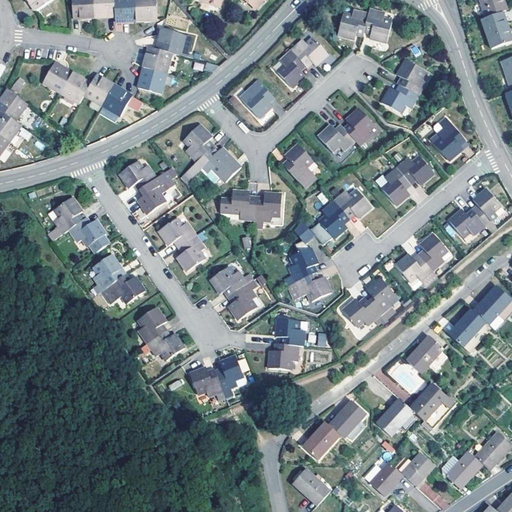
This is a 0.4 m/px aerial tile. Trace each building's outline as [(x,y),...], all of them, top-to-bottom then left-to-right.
[(52,0),(28,0),(30,2),(36,11),(52,0)] [(95,18),(93,0),(72,0),(74,19),(84,19),(95,18)] [(93,0),(95,18),(103,18),(115,17),(114,0),(93,0)] [(136,0),(114,0),(115,17),(116,22),(128,21),(137,21),(136,0)] [(156,0),(136,0),(137,21),(148,20),(158,20),(156,0)] [(245,0),(254,8),(261,0),(262,0),(263,1),(264,0),(245,0)] [(479,0),(486,18),(506,11),(502,1),(502,0),(479,0)] [(369,15),(364,33),(371,34),(370,39),(387,44),(392,23),(383,21),(385,15),(370,10),(369,15)] [(363,37),(364,33),(369,15),(354,11),(352,17),(343,16),(338,36),(355,40),(357,36),(363,37)] [(509,31),(503,13),(481,20),(492,50),(511,43),(509,33),(509,32),(508,31),(509,31)] [(172,54),(180,56),(186,36),(163,30),(157,50),(172,54)] [(313,64),(316,67),(328,55),(315,40),(307,46),(303,41),(292,52),(306,67),(307,68),(313,64)] [(172,54),(157,50),(150,48),(147,59),(144,68),(166,74),(172,54)] [(292,89),(305,77),(301,72),(306,67),(292,52),(280,62),(285,67),(278,74),(292,89)] [(511,90),(511,58),(501,62),(511,90)] [(402,79),(398,85),(399,86),(418,97),(426,82),(421,79),(425,71),(406,61),(398,76),(402,79)] [(194,62),(193,69),(203,71),(204,64),(194,62)] [(206,62),(204,70),(214,73),(216,65),(206,62)] [(285,67),(280,62),(273,68),(278,74),(285,67)] [(44,83),(62,93),(73,74),(65,69),(55,63),(44,83)] [(161,94),(166,74),(144,68),(141,78),(138,89),(161,94)] [(73,74),(62,93),(80,104),(85,96),(91,84),(86,81),(73,74)] [(97,76),(91,84),(85,96),(103,107),(114,86),(106,81),(97,76)] [(12,89),(20,92),(26,81),(18,77),(12,89)] [(241,99),(260,119),(272,107),(269,104),(275,98),(259,82),(241,99)] [(114,86),(103,107),(121,117),(133,97),(121,90),(114,86)] [(411,109),(418,97),(399,86),(396,92),(390,88),(382,104),(400,114),(405,106),(411,109)] [(3,99),(0,103),(0,110),(2,112),(16,122),(28,105),(9,91),(3,99)] [(356,142),(360,147),(372,136),(368,131),(374,125),(359,109),(346,121),(349,125),(344,130),(356,142)] [(0,135),(9,143),(21,126),(16,122),(2,112),(0,115),(0,135)] [(451,125),(438,135),(442,140),(436,146),(449,162),(463,151),(459,147),(465,142),(451,125)] [(213,149),(214,147),(209,142),(213,139),(201,126),(185,141),(192,147),(187,152),(198,163),(213,149)] [(344,130),(341,126),(336,131),(332,126),(319,138),(333,153),(339,148),(344,153),(356,142),(344,130)] [(30,138),(31,131),(20,129),(19,136),(30,138)] [(0,155),(9,143),(0,135),(0,155)] [(442,140),(438,135),(431,140),(436,146),(442,140)] [(468,146),(465,142),(459,147),(463,151),(468,146)] [(307,167),(313,161),(298,145),(285,158),(288,161),(283,166),(301,186),(314,175),(307,167)] [(213,149),(198,163),(186,173),(192,179),(203,168),(209,174),(213,170),(226,183),(241,169),(223,149),(218,153),(213,149)] [(397,170),(411,186),(416,181),(420,186),(434,175),(420,159),(414,164),(410,159),(397,170)] [(136,186),(139,191),(157,179),(148,166),(143,170),(138,163),(120,175),(130,190),(136,186)] [(309,167),(315,175),(321,171),(314,163),(309,167)] [(411,186),(397,170),(385,180),(390,184),(382,191),(396,207),(410,195),(406,190),(411,186)] [(167,172),(157,179),(139,191),(143,197),(138,201),(148,216),(166,203),(161,196),(176,185),(167,172)] [(498,230),(492,222),(498,217),(494,212),(500,206),(486,190),(473,202),(477,207),(472,211),(486,227),(493,235),(498,230)] [(240,220),(256,221),(257,198),(250,198),(250,193),(233,192),(232,203),(223,202),(222,216),(240,217),(240,220)] [(334,203),(350,220),(355,216),(358,220),(372,209),(358,192),(351,197),(347,192),(334,203)] [(263,230),(263,222),(271,222),(272,216),(281,216),(282,195),(265,194),(264,199),(257,198),(256,221),(255,229),(263,230)] [(83,213),(73,198),(55,210),(60,218),(55,221),(59,228),(49,235),(54,241),(69,231),(83,221),(79,216),(83,213)] [(350,220),(334,203),(322,213),(327,218),(320,223),(334,240),(347,228),(345,225),(350,220)] [(486,227),(472,211),(467,216),(463,210),(449,222),(463,238),(469,233),(474,237),(486,227)] [(107,235),(97,221),(91,224),(87,218),(83,221),(69,231),(78,243),(84,240),(89,247),(91,245),(97,254),(111,244),(105,236),(107,235)] [(179,248),(196,236),(188,223),(182,227),(177,220),(159,232),(169,247),(175,243),(179,248)] [(314,236),(304,223),(295,231),(305,244),(314,236)] [(419,256),(433,272),(445,261),(441,257),(447,251),(434,235),(420,246),(425,251),(419,256)] [(196,236),(179,248),(183,254),(177,258),(187,273),(205,260),(200,253),(206,249),(196,236)] [(251,247),(249,237),(242,238),(244,249),(251,247)] [(316,274),(318,273),(315,266),(319,264),(312,249),(292,257),(296,266),(290,269),(296,283),(316,274)] [(103,291),(121,279),(117,273),(122,270),(113,255),(94,267),(99,275),(95,278),(99,284),(94,288),(98,295),(103,291)] [(433,272),(419,256),(414,260),(410,255),(396,267),(409,283),(409,284),(414,290),(422,284),(425,287),(438,278),(433,272)] [(249,274),(243,279),(238,272),(233,276),(228,268),(210,281),(221,295),(225,292),(228,298),(254,281),(249,274)] [(126,276),(122,270),(117,273),(121,279),(126,276)] [(294,300),(303,297),(309,295),(312,302),(332,293),(325,277),(319,280),(316,274),(296,283),(288,286),(294,300)] [(127,276),(126,276),(121,279),(103,291),(112,304),(123,297),(128,304),(146,292),(136,277),(130,281),(127,276)] [(399,301),(394,296),(380,279),(367,291),(371,296),(367,300),(380,316),(392,306),(399,301)] [(254,281),(228,298),(232,304),(229,307),(239,321),(261,305),(252,292),(258,287),(254,281)] [(498,288),(480,305),(483,308),(476,315),(486,323),(494,331),(511,312),(511,300),(498,288)] [(367,300),(365,298),(360,303),(357,300),(343,311),(357,328),(364,322),(367,326),(374,321),(378,326),(381,323),(384,320),(380,316),(367,300)] [(405,302),(408,306),(413,302),(410,298),(405,302)] [(483,308),(480,305),(474,312),(476,315),(483,308)] [(387,324),(389,322),(385,316),(394,308),(392,306),(380,316),(384,320),(387,324)] [(148,345),(167,331),(163,325),(167,323),(157,308),(139,320),(144,328),(139,331),(148,345)] [(472,310),(455,328),(458,331),(452,337),(463,348),(486,323),(476,315),(474,312),(472,310)] [(281,338),(280,345),(299,347),(303,347),(305,331),(307,332),(308,323),(278,320),(276,338),(281,338)] [(458,331),(455,328),(449,334),(452,337),(458,331)] [(148,345),(136,352),(145,365),(162,354),(167,361),(185,349),(175,334),(171,337),(167,331),(148,345)] [(327,346),(326,333),(317,334),(318,347),(327,346)] [(429,337),(424,343),(426,345),(432,339),(429,337)] [(426,345),(424,343),(406,362),(421,375),(444,350),(432,339),(426,345)] [(280,345),(276,345),(275,352),(271,351),(269,369),(290,371),(291,362),(297,362),(299,347),(280,345)] [(222,369),(216,371),(226,399),(234,396),(232,389),(244,385),(245,382),(236,357),(220,363),(222,369)] [(412,395),(426,380),(400,357),(386,373),(412,395)] [(216,371),(215,370),(208,373),(206,368),(190,375),(197,394),(206,391),(208,397),(216,394),(219,402),(226,399),(216,371)] [(171,391),(182,385),(179,380),(168,386),(171,391)] [(433,385),(416,403),(419,405),(413,412),(414,413),(423,421),(424,422),(447,398),(433,385)] [(399,400),(394,406),(396,409),(402,402),(399,400)] [(352,402),(346,408),(349,410),(355,404),(352,402)] [(396,409),(394,406),(377,424),(392,438),(414,413),(413,412),(410,409),(402,402),(396,409)] [(419,405),(416,403),(410,409),(413,412),(419,405)] [(349,410),(346,408),(329,426),(341,436),(344,440),(367,415),(355,404),(349,410)] [(326,423),(309,441),(312,444),(306,450),(318,461),(341,436),(329,426),(326,423)] [(483,465),(487,469),(493,463),(495,466),(511,446),(498,433),(475,458),(483,465)] [(312,444),(309,441),(303,447),(306,450),(312,444)] [(464,482),(467,484),(483,465),(475,458),(468,452),(446,477),(458,488),(464,482)] [(404,476),(413,485),(419,479),(422,481),(435,467),(421,454),(402,475),(404,476)] [(395,481),(401,474),(389,463),(382,471),(370,484),(384,498),(398,483),(395,481)] [(490,472),(495,466),(493,463),(487,469),(490,472)] [(365,479),(370,484),(382,471),(376,466),(365,479)] [(293,485),(310,501),(313,498),(320,504),(331,492),(306,470),(293,485)] [(398,483),(404,476),(402,475),(401,474),(395,481),(398,483)] [(416,487),(422,481),(419,479),(413,485),(416,487)] [(424,481),(417,488),(442,511),(449,504),(424,481)] [(464,482),(458,488),(460,491),(467,484),(464,482)] [(505,508),(501,511),(511,511),(511,495),(502,506),(505,508)] [(310,501),(317,507),(320,504),(313,498),(310,501)]
